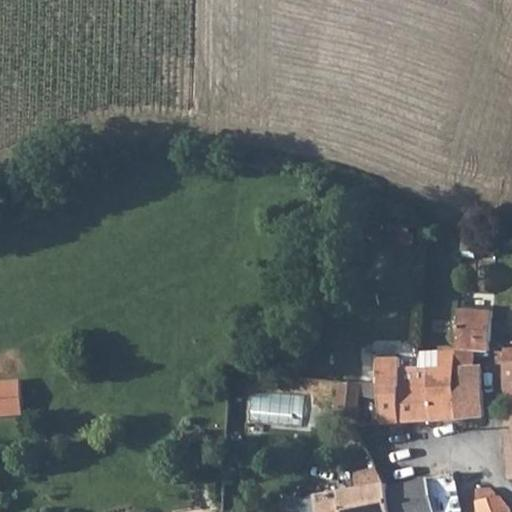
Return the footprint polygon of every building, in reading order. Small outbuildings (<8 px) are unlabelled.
[(462,234),(461,251),(495,253),(496,238),(462,234)] [(454,353),(454,369),(455,417),(482,415),(481,380),(474,381),(473,362),(487,363),(490,325),(456,322),(454,353)] [(511,351),(502,353),(503,378),(504,419),(511,417),(511,351)] [(426,383),(428,420),(455,417),(454,369),(454,353),(417,354),(416,367),(416,370),(426,370),(426,383)] [(377,397),(378,425),(428,420),(426,383),(426,370),(416,370),(416,367),(397,367),(397,357),(374,358),(374,376),(376,376),(377,381),(377,386),(377,397)] [(337,380),(335,418),(356,419),(357,394),(358,381),(337,380)] [(358,381),(357,394),(377,397),(377,386),(377,381),(358,381)] [(13,383),(0,384),(0,416),(16,415),(13,383)] [(357,488),(336,492),(340,511),(388,511),(384,483),(374,466),(354,473),(357,488)] [(453,474),(428,478),(433,511),(453,511),(462,511),(453,474)] [(433,511),(428,478),(388,486),(395,511),(433,511)] [(474,488),(476,511),(508,511),(508,507),(498,496),(495,496),(493,492),(488,487),(474,488)] [(340,511),(336,492),(311,496),(314,511),(340,511)] [(314,511),(311,496),(292,500),(293,511),(314,511)]
